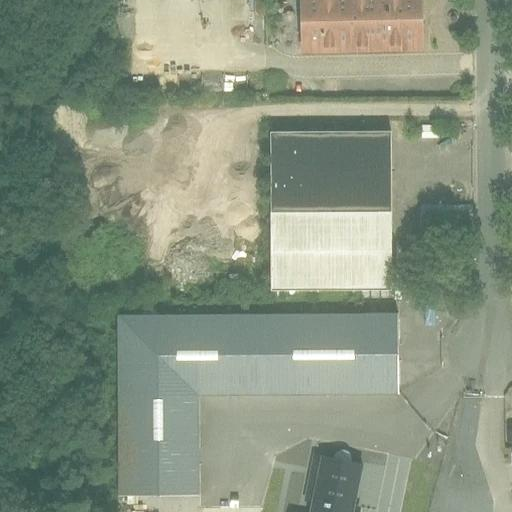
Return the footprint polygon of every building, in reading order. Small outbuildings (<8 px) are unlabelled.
[(414,0),(307,0),(308,57),(416,54),(414,0)] [(393,291),(393,133),(272,133),(272,291),(291,291),(393,291)] [(472,226),(472,204),(420,204),(420,226),(472,226)] [(399,313),(118,314),(119,495),(199,495),(199,395),(399,394),(399,313)] [(354,511),(363,466),(320,458),(309,511),(354,511)]
